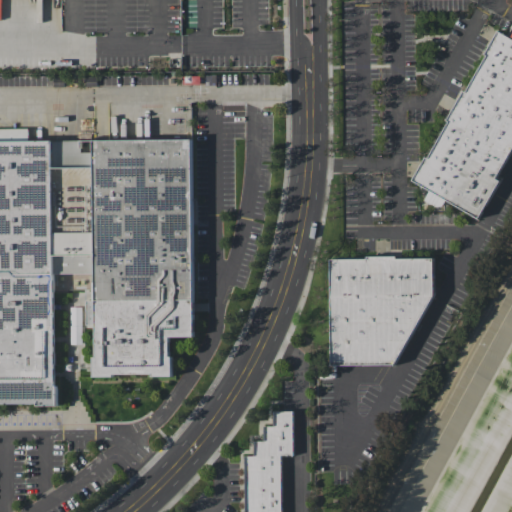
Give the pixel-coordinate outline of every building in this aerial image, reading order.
[(511,37),(497,29),(410,178),(477,217),(511,157),(511,37)] [(90,139),(93,375),(172,375),(171,337),(192,337),(190,138),(90,139)] [(0,141),(0,402),(55,402),(52,141),(0,141)] [(329,259),(332,365),(394,364),(434,297),(433,256),(329,259)] [(81,307),(70,307),(70,344),(82,344),(81,307)] [(292,411),(293,454),(280,454),(281,511),(244,511),(243,454),(253,454),(253,440),(263,440),(263,426),(274,425),(274,411),(292,411)]
